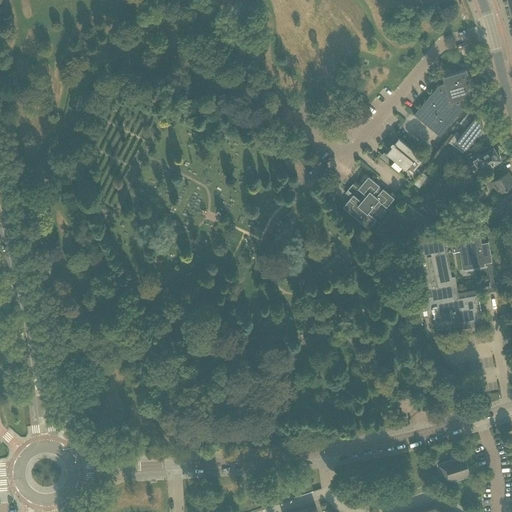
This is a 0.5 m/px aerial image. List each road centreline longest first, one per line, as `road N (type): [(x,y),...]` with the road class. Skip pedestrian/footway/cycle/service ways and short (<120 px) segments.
road 1 (residential): [(174,467),(380,443),(511,404)]
road 2 (unclassified): [(290,109),(346,154),(444,45),(491,29)]
road 3 (tertiary): [(33,367),(0,214)]
